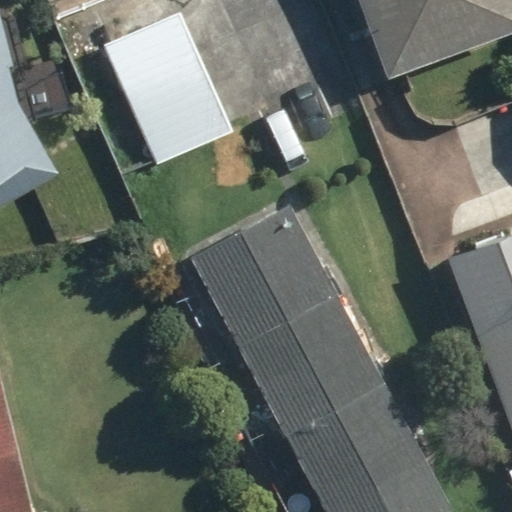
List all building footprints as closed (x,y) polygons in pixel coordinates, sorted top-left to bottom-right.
[(511,19),(511,0),(350,0),(377,70),(511,19)] [(233,129),(176,7),(97,44),(155,166),(233,129)] [(0,86),(0,202),(49,173),(1,92),(0,86)] [(441,511),(451,507),(284,203),(181,260),(319,511),(441,511)] [(511,226),(443,254),(511,431),(511,226)] [(0,511),(13,511),(29,508),(0,389),(0,511)]
